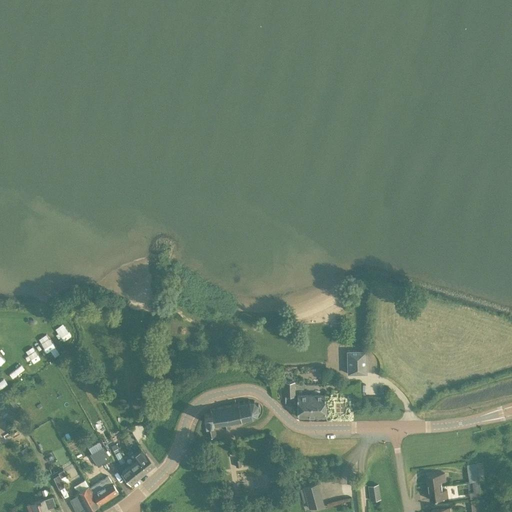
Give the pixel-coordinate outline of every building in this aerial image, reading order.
[(62,341),(69,336),(62,326),(55,331),(62,341)] [(42,347),(45,352),(53,348),(50,343),(42,347)] [(347,373),(365,372),(365,350),(346,351),(347,373)] [(30,363),(38,360),(35,351),(26,354),(30,363)] [(11,377),(24,369),(21,365),(8,373),(11,377)] [(293,381),(284,381),(285,403),(294,403),(293,381)] [(297,395),(297,405),(297,409),(298,416),(324,416),(324,415),(326,413),(326,408),(324,407),(324,394),(297,395)] [(12,410),(18,406),(12,398),(6,402),(5,402),(0,405),(0,413),(3,417),(8,413),(7,412),(10,409),(11,411),(12,410)] [(204,422),(203,422),(205,437),(215,435),(213,424),(222,423),(223,428),(229,427),(228,421),(252,417),(256,415),(258,410),(257,405),(253,402),(248,401),(210,409),(211,412),(203,414),(204,422)] [(18,406),(12,410),(16,414),(22,409),(19,405),(18,406)] [(25,448),(21,451),(25,458),(29,455),(25,448)] [(147,471),(155,464),(145,453),(140,448),(138,450),(133,454),(137,459),(147,471)] [(97,465),(110,458),(105,450),(93,458),(97,465)] [(120,464),(125,461),(119,451),(115,453),(120,464)] [(139,477),(147,471),(137,459),(129,465),(139,477)] [(478,463),(468,464),(470,481),(480,480),(478,463)] [(131,484),(139,477),(129,465),(121,472),(131,484)] [(58,471),(61,477),(66,474),(63,469),(58,471)] [(428,487),(442,485),(441,480),(446,480),(445,473),(426,475),(428,487)] [(118,492),(107,476),(89,488),(99,504),(118,492)] [(78,494),(70,499),(76,511),(79,511),(84,509),(85,511),(87,511),(99,505),(99,504),(89,488),(84,479),(73,485),(77,491),(78,494)] [(481,497),(480,491),(479,491),(478,482),(472,483),(473,492),(470,492),(471,498),(481,497)] [(307,500),(309,507),(323,504),(317,483),(303,487),(304,488),(307,500)] [(370,500),(379,498),(377,485),(368,486),(370,500)] [(428,487),(429,499),(448,497),(447,489),(443,489),(442,485),(428,487)] [(47,511),(47,508),(51,507),(55,506),(52,496),(27,504),(29,511),(31,511),(33,511),(47,511)] [(472,511),(484,511),(483,498),(471,500),(472,511)]
